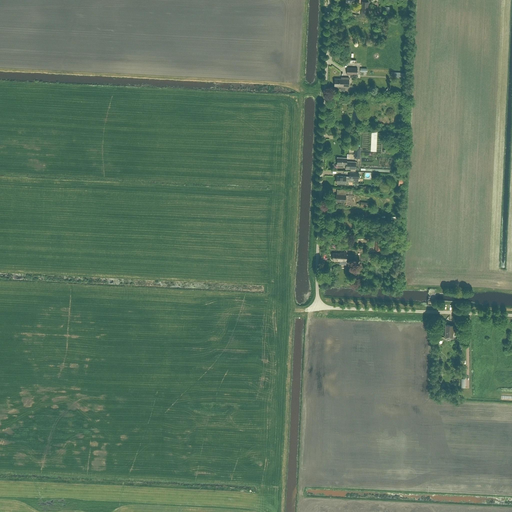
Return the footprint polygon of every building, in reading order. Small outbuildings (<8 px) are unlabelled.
[(348,87),(349,77),(341,77),(341,79),(334,78),(334,86),(340,86),(340,90),(344,90),(345,86),(348,87)] [(355,169),(355,162),(346,161),(347,158),(337,157),(337,164),(346,165),(346,168),(355,169)] [(336,176),(336,183),(342,183),(341,184),(344,184),(344,183),(348,184),(348,182),(353,182),(353,183),(358,183),(358,179),(359,179),(359,173),(356,173),(349,173),(349,177),(336,176)] [(353,195),(336,195),(335,201),(348,202),(347,204),(353,205),(353,195)] [(346,264),(346,253),(340,253),(340,254),(333,253),(332,260),(339,260),(339,264),(346,264)] [(455,332),(455,328),(453,328),(453,327),(449,327),(449,325),(445,325),(445,338),(453,338),(453,332),(455,332)]
